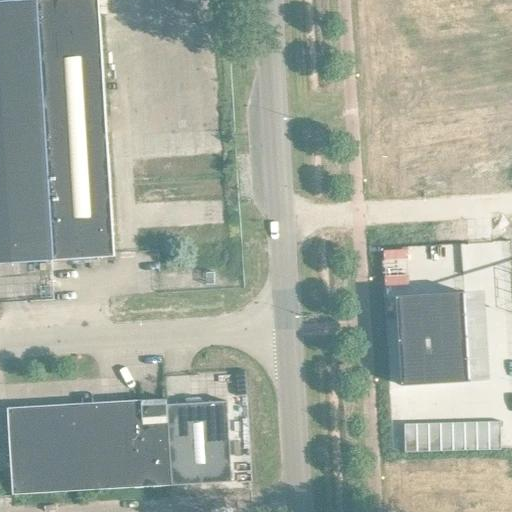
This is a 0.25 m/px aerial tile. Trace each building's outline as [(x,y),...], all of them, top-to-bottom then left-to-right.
[(101,0),(0,0),(0,256),(116,249),(101,0)] [(511,0),(390,0),(393,39),(511,31),(511,0)] [(331,91),(332,105),(340,105),(339,90),(331,91)] [(466,284),(398,288),(403,379),(471,374),(466,284)] [(15,487),(233,474),(228,394),(168,397),(168,391),(143,392),(143,393),(9,400),(15,487)] [(478,415),(466,416),(467,443),(478,443),(478,415)] [(478,443),(490,442),(490,415),(478,415),(478,443)] [(502,442),(502,419),(504,419),(504,415),(490,415),(490,442),(502,442)] [(442,416),(430,417),(431,444),(443,444),(442,416)] [(443,444),(455,443),(454,416),(442,416),(443,444)] [(467,443),(466,416),(454,416),(455,443),(467,443)] [(418,417),(406,417),(407,445),(419,444),(418,417)] [(430,417),(418,417),(419,444),(431,444),(430,417)]
